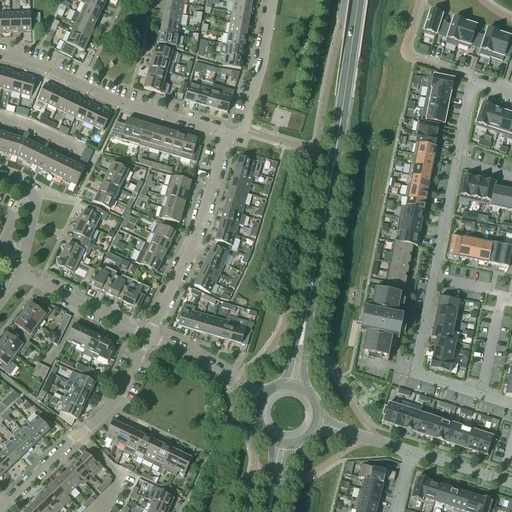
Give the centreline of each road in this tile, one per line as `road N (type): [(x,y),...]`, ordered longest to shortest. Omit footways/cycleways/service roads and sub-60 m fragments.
road 1 (residential): [(473,81),(414,368),(423,378),(511,406)]
road 2 (secondary): [(303,330),(358,0)]
road 3 (residential): [(235,135),(0,54)]
road 4 (residential): [(0,511),(108,411),(148,336)]
road 5 (residential): [(148,336),(201,224),(221,147),(235,135)]
road 6 (residential): [(148,336),(19,277)]
road 7 (residential): [(235,135),(272,0)]
road 8 (residential): [(19,277),(38,190),(0,177)]
road 9 (residential): [(260,398),(148,336)]
